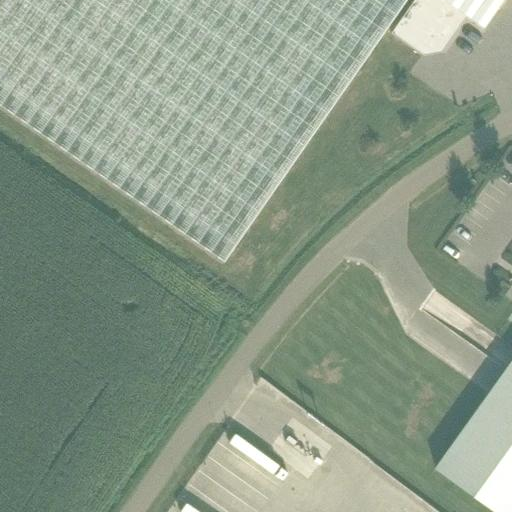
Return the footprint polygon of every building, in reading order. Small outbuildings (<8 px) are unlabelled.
[(0,0),(0,108),(222,263),(405,0),(0,0)] [(413,0),(390,34),(422,57),(440,54),(465,18),(482,30),(503,0),(413,0)] [(511,511),(511,363),(435,471),(493,511),(511,511)] [(224,432),(173,511),(254,511),(282,468),(224,432)] [(425,511),(410,501),(402,511),(425,511)]
